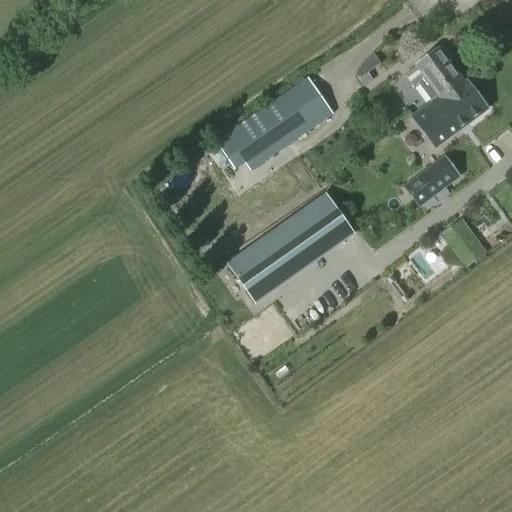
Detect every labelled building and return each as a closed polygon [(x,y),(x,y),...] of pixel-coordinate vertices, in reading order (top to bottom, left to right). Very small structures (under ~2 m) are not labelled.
[(444,99),(464,83),(439,49),(416,66),(425,78),(418,83),(431,102),(441,95),(444,99)] [(377,79),(369,67),(356,76),(364,88),(377,79)] [(332,115),(307,79),(216,142),(236,170),(246,164),(251,171),(332,115)] [(436,149),(486,111),(464,82),(464,83),(444,99),(441,95),(431,102),(412,117),(436,149)] [(403,188),(419,209),(460,178),(444,157),(403,188)] [(227,265),(255,304),(353,235),(325,196),(227,265)] [(440,253),(456,274),(487,250),(462,217),(440,234),(450,246),(440,253)] [(422,277),(438,265),(424,247),(407,260),(422,277)]
